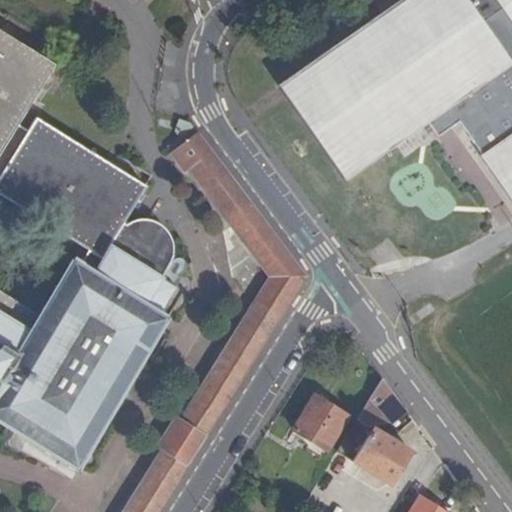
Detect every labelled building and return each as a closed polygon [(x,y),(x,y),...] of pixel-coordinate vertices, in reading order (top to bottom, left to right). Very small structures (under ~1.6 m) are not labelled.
[(511,0),(399,0),(278,85),(345,180),(428,122),(438,136),(459,122),(482,154),(480,156),(511,200),(511,0)] [(0,422),(76,470),(165,319),(157,315),(174,287),(152,274),(158,265),(164,268),(172,254),(173,248),(172,242),(171,239),(170,236),(166,230),(162,226),(153,221),(147,219),(138,219),(131,220),(121,225),(145,189),(34,119),(26,132),(17,126),(55,65),(0,30),(0,422)] [(165,146),(171,152),(197,132),(190,122),(178,118),(174,131),(179,136),(165,146)] [(162,449),(123,511),(157,511),(186,466),(206,435),(306,276),(237,184),(197,132),(171,152),(186,171),(188,169),(270,277),(180,421),(175,418),(157,446),(162,449)] [(391,425),(406,412),(381,378),(356,420),(368,427),(389,422),(391,425)] [(326,450),(347,416),(315,396),(294,430),(326,450)] [(404,434),(416,425),(413,420),(401,430),(404,434)] [(389,484),(409,451),(373,429),(353,462),(389,484)] [(442,511),(419,497),(409,511),(442,511)]
